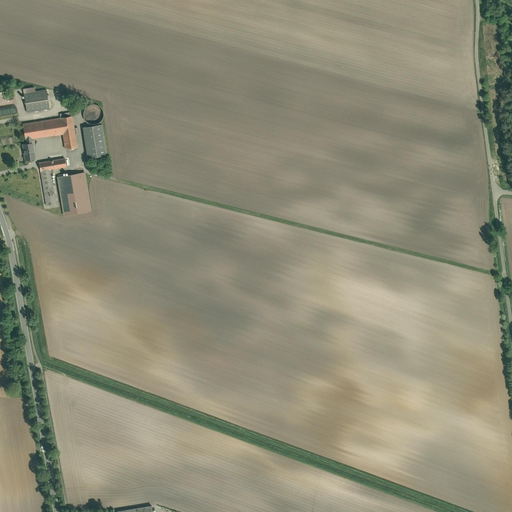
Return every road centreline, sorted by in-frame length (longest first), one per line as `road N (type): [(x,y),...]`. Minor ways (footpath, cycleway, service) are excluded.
road 1 (tertiary): [(0,213),(57,511)]
road 2 (residential): [(473,0),(493,192)]
road 3 (residential): [(493,192),(511,335)]
